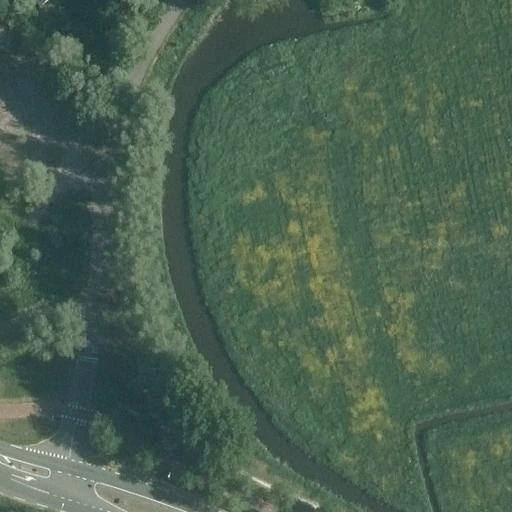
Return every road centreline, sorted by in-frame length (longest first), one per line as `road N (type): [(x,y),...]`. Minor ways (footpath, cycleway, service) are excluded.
road 1 (unclassified): [(66,468),(94,316),(112,140),(142,57),(177,0)]
road 2 (secondary): [(200,511),(66,468)]
